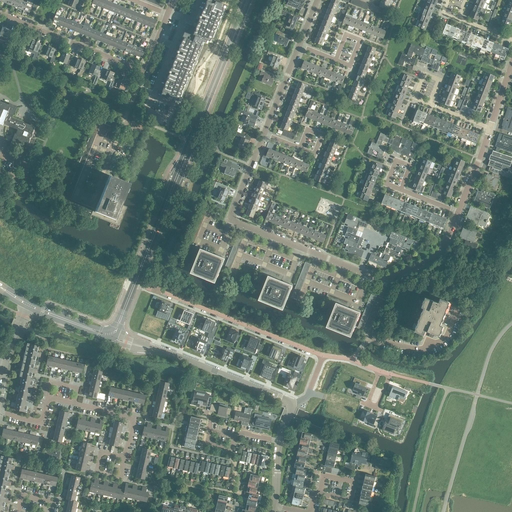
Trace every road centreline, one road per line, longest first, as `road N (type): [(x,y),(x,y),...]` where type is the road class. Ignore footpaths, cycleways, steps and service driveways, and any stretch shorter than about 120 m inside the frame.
road 1 (tertiary): [(184,155),(113,337)]
road 2 (unclassified): [(289,403),(113,337)]
road 3 (residential): [(322,356),(155,289)]
road 4 (residential): [(459,307),(450,330),(431,345),(379,341),(368,329),(385,279)]
road 5 (residential): [(145,70),(0,15)]
road 6 (residential): [(145,70),(91,201)]
road 7 (tertiary): [(196,125),(245,0)]
